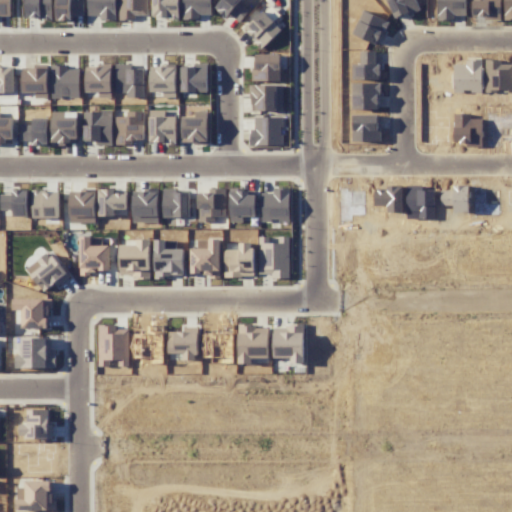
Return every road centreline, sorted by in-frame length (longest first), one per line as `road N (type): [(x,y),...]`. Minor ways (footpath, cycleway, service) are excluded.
road 1 (residential): [(0,38),(223,38),(235,57),(237,160),(0,161)]
road 2 (residential): [(85,511),(86,311),(324,306),(324,162)]
road 3 (residential): [(511,447),(85,452)]
road 4 (residential): [(315,0),(315,145),(324,162),(333,142),(333,0)]
road 5 (residential): [(407,163),(407,52),(419,41),(511,41)]
road 6 (residential): [(511,302),(324,306)]
road 7 (residential): [(324,162),(511,164)]
